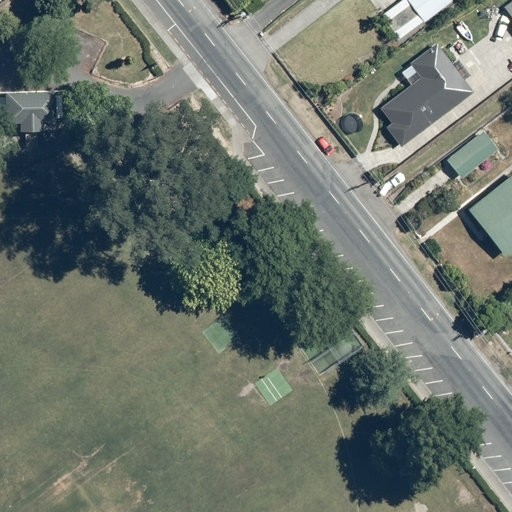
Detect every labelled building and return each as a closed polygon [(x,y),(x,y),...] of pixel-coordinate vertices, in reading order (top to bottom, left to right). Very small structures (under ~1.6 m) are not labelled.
[(397,0),(378,14),(396,39),(419,22),(448,1),(447,0),(397,0)] [(511,0),(501,7),(511,23),(511,0)] [(471,91),(435,42),(398,70),(409,84),(374,110),(400,144),(471,91)] [(61,92),(4,95),(7,138),(64,135),(61,92)] [(496,150),(479,130),(445,159),(461,179),(496,150)] [(511,170),(465,208),(504,256),(511,249),(511,170)]
